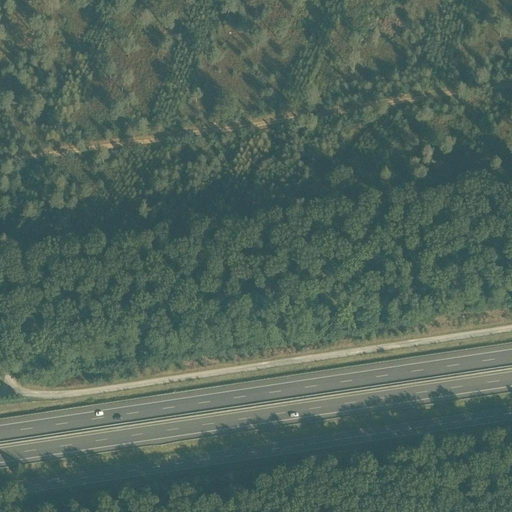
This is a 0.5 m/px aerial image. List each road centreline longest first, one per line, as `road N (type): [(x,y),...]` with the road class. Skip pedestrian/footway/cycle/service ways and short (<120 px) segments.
road 1 (motorway): [(0,457),(511,380)]
road 2 (tertiary): [(0,489),(511,413)]
road 3 (motorway): [(511,358),(0,434)]
road 4 (track): [(511,84),(0,160)]
road 5 (track): [(511,329),(49,397),(10,392)]
